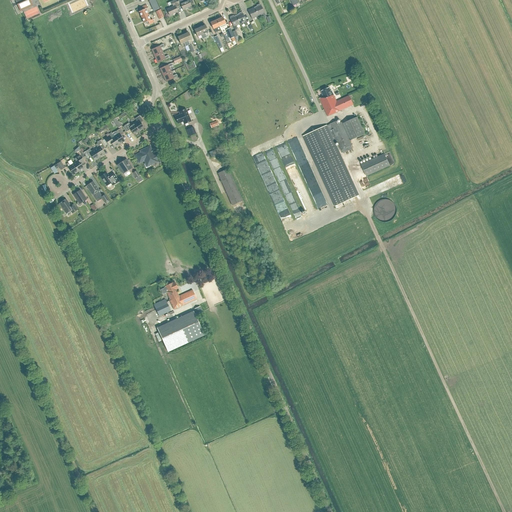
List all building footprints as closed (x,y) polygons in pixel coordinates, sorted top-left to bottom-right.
[(15,0),(17,4),(17,5),(20,12),(33,6),(30,0),(15,0)] [(171,4),(172,4),(173,7),(167,10),(169,16),(178,12),(176,8),(178,6),(176,2),(175,0),(174,0),(170,2),(171,4)] [(182,0),(180,0),(176,2),(178,6),(180,5),(183,10),(191,6),(188,0),(184,2),(182,0)] [(143,10),(139,12),(141,18),(148,15),(145,9),(147,8),(146,5),(141,7),(143,10)] [(260,5),(254,8),(258,16),(264,13),(260,5)] [(254,8),(248,11),(252,19),(258,16),(254,8)] [(242,13),(236,16),(240,24),(246,21),(242,13)] [(148,15),(141,18),(144,23),(148,22),(149,24),(154,22),(152,19),(150,20),(148,15)] [(236,16),(234,16),(233,16),(230,17),(230,19),(234,30),(235,31),(237,30),(235,26),(240,24),(236,16)] [(221,30),(224,29),(227,28),(225,24),(222,17),(216,20),(221,30)] [(221,30),(216,20),(210,23),(213,29),(215,33),(221,30)] [(208,32),(205,25),(199,27),(204,38),(206,37),(205,34),(208,32)] [(204,38),(199,27),(194,30),(197,37),(200,35),(202,39),(204,38)] [(230,28),(225,30),(230,39),(232,42),(235,41),(234,37),(230,28)] [(187,46),(190,45),(188,41),(191,40),(188,32),(183,35),(187,46)] [(218,46),(214,37),(212,32),(208,34),(214,48),(216,47),(217,49),(218,48),(217,47),(218,46)] [(183,35),(177,37),(180,44),(184,43),(185,47),(186,52),(189,50),(187,46),(183,35)] [(154,56),(162,53),(160,48),(164,47),(163,45),(151,50),(151,49),(154,56)] [(188,61),(181,46),(178,47),(183,59),(184,58),(185,62),(188,61)] [(164,57),(162,53),(154,56),(157,63),(158,63),(157,63),(169,58),(168,56),(164,57)] [(163,75),(171,72),(169,67),(172,66),(171,64),(160,69),(160,68),(160,69),(163,75)] [(171,72),(163,75),(166,82),(177,77),(176,75),(173,76),(171,72)] [(327,117),(353,105),(349,96),(336,102),(332,93),(329,88),(321,92),(323,97),(319,99),(327,117)] [(180,115),(175,117),(178,124),(183,122),(184,124),(191,122),(185,109),(179,112),(180,115)] [(136,122),(133,124),(136,128),(139,132),(144,128),(140,123),(143,121),(139,116),(135,119),(136,122)] [(334,207),(358,197),(334,142),(337,141),(341,151),(351,146),(349,141),(365,134),(357,117),(342,125),(340,120),(329,125),(330,126),(327,127),(327,126),(303,137),(334,207)] [(373,123),(373,119),(368,120),(369,128),(378,127),(377,123),(373,123)] [(126,132),(128,131),(130,130),(134,135),(139,132),(136,128),(133,124),(130,126),(129,123),(123,127),(126,132)] [(193,127),(186,130),(189,137),(196,134),(193,127)] [(114,137),(119,145),(124,141),(121,136),(124,134),(120,129),(115,132),(117,135),(114,137)] [(109,146),(112,144),(114,148),(119,145),(114,137),(111,139),(109,136),(105,139),(109,146)] [(97,148),(94,150),(99,158),(104,154),(102,151),(104,148),(100,140),(97,142),(97,144),(95,145),(97,148)] [(141,153),(136,156),(135,156),(138,164),(144,162),(145,164),(144,164),(146,169),(150,167),(150,165),(156,162),(155,160),(157,159),(159,163),(163,161),(160,154),(154,156),(150,147),(140,151),(141,153)] [(99,158),(94,150),(91,152),(89,149),(85,152),(88,157),(91,156),(94,161),(99,158)] [(258,154),(266,176),(273,174),(265,151),(258,154)] [(384,154),(361,165),(366,176),(389,165),(384,154)] [(84,162),(80,156),(74,159),(76,162),(73,164),(78,172),(83,168),(81,164),(84,162)] [(131,168),(126,160),(117,165),(123,174),(131,168)] [(54,170),(59,167),(61,170),(64,168),(60,162),(52,167),(54,170)] [(78,172),(73,164),(70,166),(68,163),(66,164),(73,175),(78,172)] [(232,206),(242,202),(228,170),(218,174),(232,206)] [(106,186),(110,183),(112,186),(119,181),(113,173),(108,176),(106,173),(100,177),(106,186)] [(409,174),(370,188),(373,196),(412,182),(409,174)] [(93,195),(96,193),(99,192),(99,191),(93,182),(87,186),(89,188),(88,189),(93,195)] [(284,203),(288,201),(280,185),(277,187),(278,189),(274,190),(276,196),(278,196),(283,206),(285,205),(284,203)] [(316,187),(324,209),(331,206),(323,185),(316,187)] [(73,195),(78,202),(77,203),(77,205),(78,206),(79,206),(80,206),(81,205),(81,204),(81,203),(86,200),(80,190),(73,195)] [(99,192),(96,193),(100,200),(102,199),(105,204),(109,201),(105,194),(102,196),(99,192)] [(71,206),(66,199),(59,204),(66,214),(70,211),(72,214),(77,210),(73,205),(71,206)] [(172,283),(165,286),(165,287),(164,288),(165,290),(166,290),(167,292),(166,292),(170,300),(170,301),(174,309),(197,299),(192,290),(179,296),(176,290),(178,289),(175,282),(172,283)] [(155,307),(159,316),(170,311),(166,302),(155,307)] [(156,328),(167,352),(204,335),(193,311),(156,328)]
